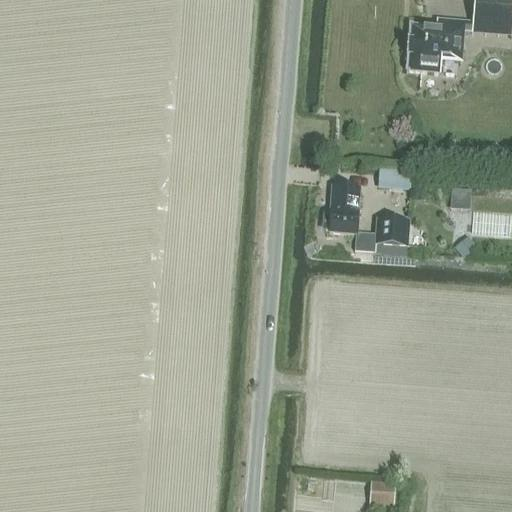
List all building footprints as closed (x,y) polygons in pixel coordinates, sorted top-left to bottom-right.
[(472,28),(511,32),(511,29),(511,3),(474,1),(472,28)] [(406,75),(407,75),(408,75),(439,78),(441,56),(462,58),(464,26),(436,24),(436,32),(411,30),(411,29),(409,29),(408,45),(407,44),(405,60),(407,60),(406,75)] [(327,216),(325,233),(332,234),(332,235),(333,235),(359,237),(361,192),(335,190),(333,216),(327,216)] [(359,237),(357,255),(378,256),(378,257),(407,260),(409,225),(380,223),(379,238),(359,237)] [(456,255),(464,265),(477,255),(468,244),(456,255)] [(371,510),(393,511),(394,491),(372,490),(371,510)]
